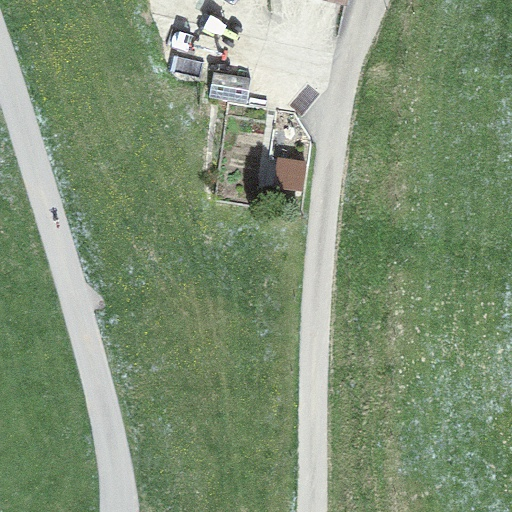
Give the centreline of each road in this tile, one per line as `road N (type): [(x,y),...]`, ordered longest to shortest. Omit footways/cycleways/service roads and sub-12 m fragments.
road 1 (track): [(310,511),(323,217),(346,77),(372,0)]
road 2 (unclassified): [(117,511),(107,428),(40,156),(0,53)]
